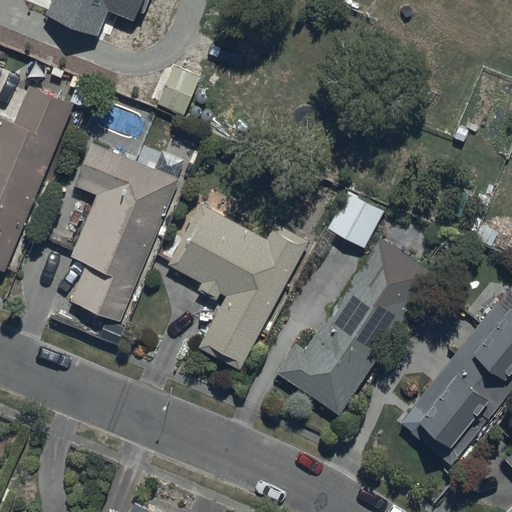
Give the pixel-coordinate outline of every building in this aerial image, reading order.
[(79,8),(59,0),(0,0),(0,37),(94,76),(108,43),(71,27),(79,8)] [(201,76),(174,64),(157,104),(183,115),(201,76)] [(65,102),(29,87),(14,127),(1,121),(0,122),(0,270),(3,272),(74,104),(83,108),(93,83),(76,75),(65,102)] [(243,100),(201,80),(186,112),(228,132),(243,100)] [(121,323),(178,180),(92,144),(75,187),(97,195),(72,258),(87,264),(71,303),(121,323)] [(347,191),(328,227),(365,247),(384,211),(347,191)] [(200,291),(217,300),(221,292),(227,296),(199,348),(241,369),(307,241),(274,223),(266,237),(201,203),(169,265),(204,283),(200,291)] [(435,273),(378,237),(307,348),(298,342),(277,375),(342,417),(435,273)] [(511,290),(459,353),(511,396),(511,394),(511,290)] [(511,396),(459,353),(402,421),(453,464),(511,396)]
